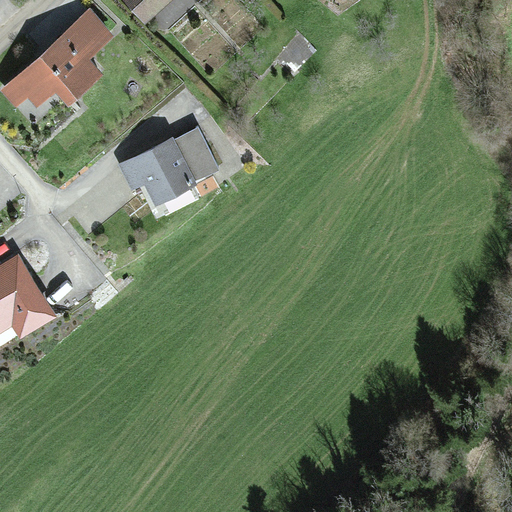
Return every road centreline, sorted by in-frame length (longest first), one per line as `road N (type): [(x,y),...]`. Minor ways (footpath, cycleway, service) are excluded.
road 1 (residential): [(0,153),(49,209),(179,104)]
road 2 (track): [(436,511),(511,370)]
